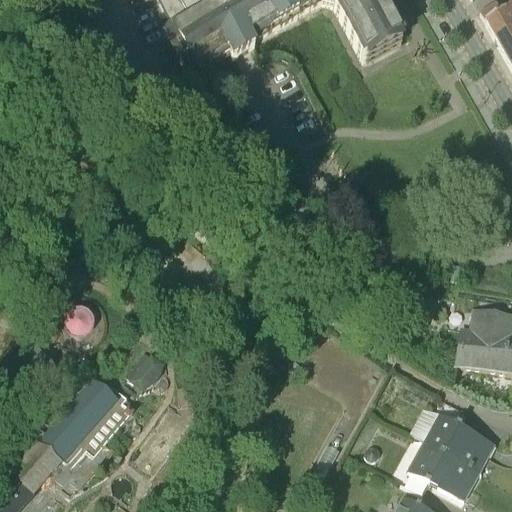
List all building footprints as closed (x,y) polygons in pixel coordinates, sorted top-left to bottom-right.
[(158,0),(175,31),(178,29),(203,73),(231,57),(234,63),(256,50),(253,45),(273,34),(280,33),(299,22),(301,18),(317,9),(335,16),(363,67),(401,46),(377,0),(158,0)] [(511,10),(499,19),(492,7),(479,17),(478,18),(511,76),(511,10)] [(60,263),(65,275),(81,267),(76,256),(60,263)] [(456,374),(511,381),(511,361),(506,360),(511,326),(472,321),(468,355),(459,354),(456,374)] [(200,328),(191,329),(193,343),(202,342),(200,328)] [(0,405),(6,413),(25,397),(30,397),(35,394),(35,389),(54,373),(41,359),(24,344),(0,363),(0,405)] [(289,363),(274,353),(268,362),(283,372),(289,363)] [(131,370),(123,379),(129,383),(128,384),(142,396),(145,393),(153,388),(161,378),(162,372),(161,366),(150,358),(147,361),(143,358),(132,371),(131,370)] [(238,404),(241,394),(236,392),(237,391),(231,365),(229,365),(229,360),(224,360),(224,366),(228,391),(222,404),(219,413),(228,416),(233,402),(238,404)] [(0,511),(24,511),(79,451),(93,463),(130,419),(117,408),(96,388),(70,415),(64,410),(57,418),(63,424),(52,435),(39,422),(10,452),(24,465),(3,487),(3,488),(0,491),(0,511)] [(438,419),(421,452),(477,482),(493,451),(460,432),(460,431),(438,419)] [(239,435),(228,456),(247,465),(258,445),(239,435)] [(464,508),(477,482),(421,452),(399,494),(424,507),(431,491),(464,508)]
